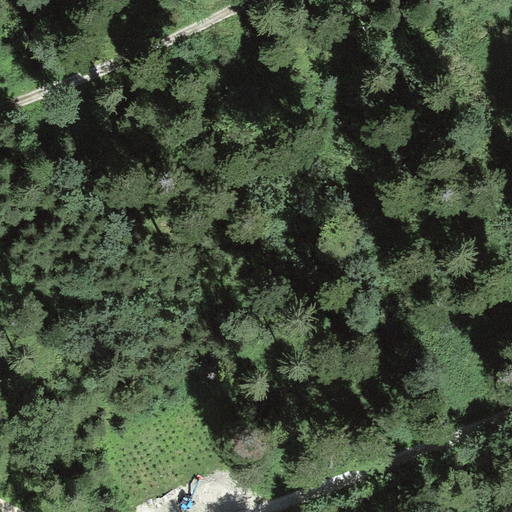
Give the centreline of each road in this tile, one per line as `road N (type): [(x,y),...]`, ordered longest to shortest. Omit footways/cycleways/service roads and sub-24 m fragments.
road 1 (track): [(247,0),(160,46),(0,109)]
road 2 (track): [(266,511),(511,413)]
